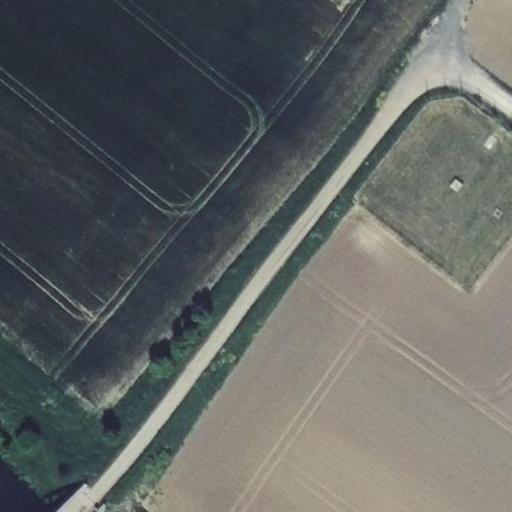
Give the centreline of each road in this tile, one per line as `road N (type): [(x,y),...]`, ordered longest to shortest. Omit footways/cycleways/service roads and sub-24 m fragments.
road 1 (track): [(439,55),(78,511)]
road 2 (track): [(511,106),(439,55),(467,0)]
